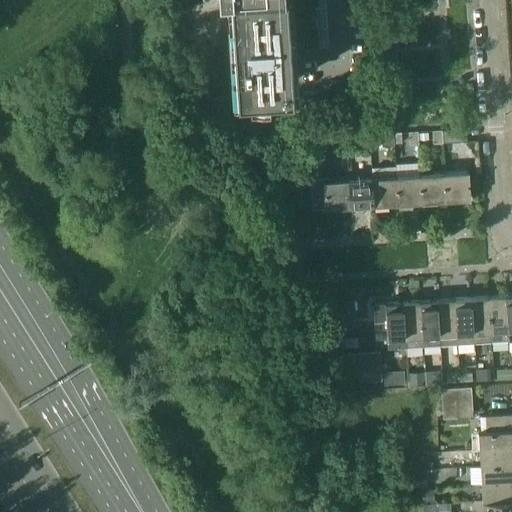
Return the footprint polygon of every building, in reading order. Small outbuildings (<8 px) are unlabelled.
[(230,0),(236,85),(292,81),(287,0),(230,0)] [(462,128),(441,129),(442,142),(460,141),(463,139),(462,128)] [(433,143),(442,142),(441,129),(431,130),(433,143)] [(337,149),(346,149),(345,131),(335,131),(337,149)] [(418,144),(417,131),(408,131),(409,144),(418,144)] [(385,146),(394,145),(393,132),(384,133),(385,146)] [(369,134),(360,135),(360,148),(370,147),(369,134)] [(468,170),(444,172),(446,199),(470,198),(468,170)] [(444,172),(420,173),(422,201),(446,199),(444,172)] [(420,173),(396,175),(398,203),(422,201),(420,173)] [(324,175),(309,176),(311,207),(325,206),(325,207),(326,207),(350,206),(348,178),(325,179),(324,175)] [(396,175),(372,176),(374,204),(398,203),(396,175)] [(372,176),(348,178),(350,206),(374,204),(372,176)] [(505,294),(488,295),(491,341),(508,340),(505,294)] [(488,295),(470,296),(473,342),(491,341),(488,295)] [(470,296),(453,297),(456,343),(473,342),(470,296)] [(453,297),(436,298),(439,345),(456,343),(453,297)] [(436,298),(419,299),(422,346),(439,345),(436,298)] [(419,299),(402,301),(405,347),(422,346),(419,299)] [(402,301),(384,302),(387,337),(388,348),(405,347),(402,301)] [(384,302),(372,302),(375,338),(387,337),(384,302)] [(372,351),(364,351),(365,366),(373,365),(372,351)] [(342,353),(343,367),(351,367),(350,352),(342,353)] [(357,352),(350,352),(351,367),(358,366),(357,352)] [(373,365),(365,366),(366,381),(374,380),(373,365)] [(380,365),(373,365),(374,380),(381,380),(380,365)] [(358,366),(351,367),(352,382),(359,381),(358,366)] [(351,367),(343,367),(344,382),(352,382),(351,367)] [(510,378),(510,368),(495,368),(496,379),(510,378)] [(471,372),(458,373),(459,381),(472,381),(471,372)] [(459,381),(458,373),(446,373),(446,382),(459,381)] [(470,386),(456,387),(456,394),(471,394),(470,386)] [(441,388),(441,395),(456,394),(456,387),(441,388)] [(456,394),(441,395),(442,403),(457,402),(456,394)] [(471,394),(456,394),(457,402),(471,401),(471,394)] [(471,401),(457,402),(457,410),(472,409),(471,401)] [(457,402),(442,403),(442,411),(457,410),(457,402)] [(477,431),(479,448),(511,446),(511,423),(511,414),(485,415),(486,430),(477,431)] [(511,446),(479,448),(480,466),(511,463),(511,446)] [(511,463),(480,466),(481,482),(511,479),(511,463)] [(511,479),(481,482),(482,500),(511,498),(511,479)] [(511,511),(511,498),(482,500),(482,511),(511,511)] [(440,511),(440,503),(423,504),(423,511),(440,511)]
